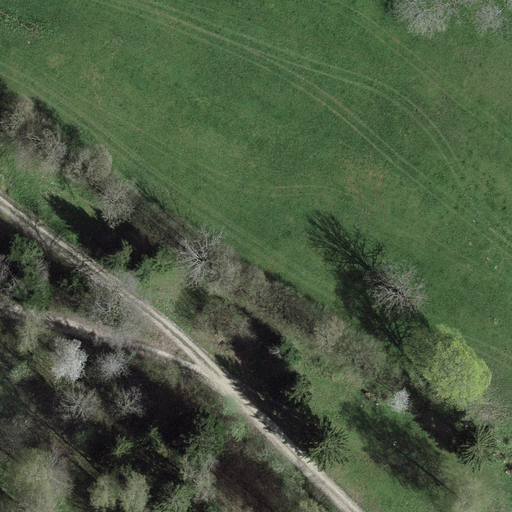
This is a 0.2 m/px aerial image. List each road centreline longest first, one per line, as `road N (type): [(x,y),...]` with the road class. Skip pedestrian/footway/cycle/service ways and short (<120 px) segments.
road 1 (track): [(0,201),(164,326),(354,511)]
road 2 (track): [(229,391),(178,364),(0,306)]
